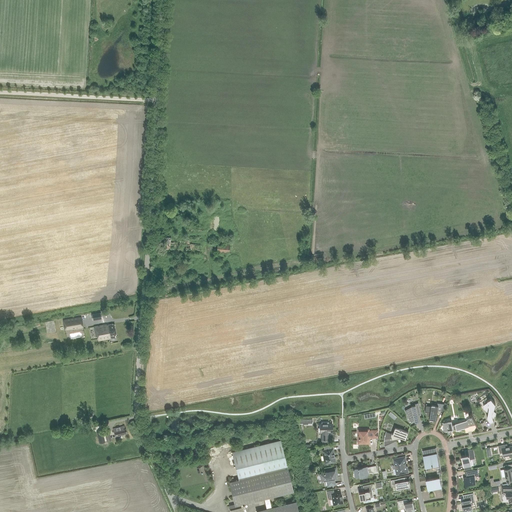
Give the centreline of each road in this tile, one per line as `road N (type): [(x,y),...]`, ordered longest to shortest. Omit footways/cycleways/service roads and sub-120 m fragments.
road 1 (tertiary): [(177,511),(136,399),(162,0)]
road 2 (track): [(157,100),(0,92)]
